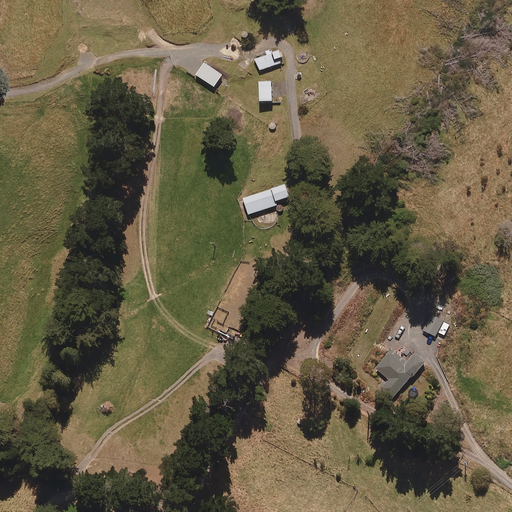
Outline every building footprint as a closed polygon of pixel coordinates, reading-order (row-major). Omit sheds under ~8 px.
[(260,73),(271,69),(274,75),(280,73),(278,66),(284,64),(279,53),(273,55),(272,50),(265,53),(267,57),(256,61),(260,73)] [(273,105),(272,85),(260,86),(261,106),(273,105)] [(281,204),(290,201),(285,187),(243,201),(249,218),(276,209),(278,215),(284,213),(281,204)] [(445,322),(431,315),(423,332),(437,339),(445,322)] [(381,392),(393,402),(413,380),(414,382),(427,367),(416,357),(406,368),(391,354),(376,370),(390,382),(381,392)]
